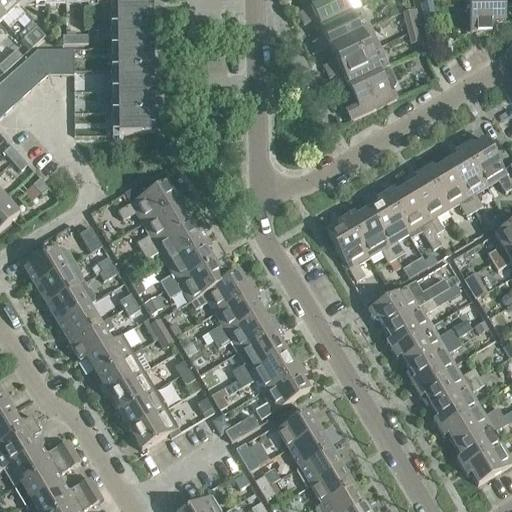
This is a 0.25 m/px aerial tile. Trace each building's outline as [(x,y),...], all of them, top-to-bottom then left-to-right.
[(0,0),(0,21),(1,23),(17,8),(9,0),(0,0)] [(9,0),(17,8),(18,7),(29,7),(28,0),(9,0)] [(71,0),(72,6),(87,6),(109,5),(109,9),(115,9),(115,8),(151,8),(150,0),(71,0)] [(330,0),(310,10),(298,15),(304,29),(316,23),(319,30),(351,15),(350,14),(343,0),(330,0)] [(330,0),(309,0),(310,10),(330,0)] [(504,8),(511,8),(511,0),(504,1),(469,2),(469,3),(469,35),(493,35),(493,24),(504,23),(504,8)] [(115,8),(115,9),(115,30),(151,29),(151,8),(115,8)] [(311,45),(316,55),(329,49),(369,30),(368,27),(368,23),(364,16),(361,13),(359,10),(350,14),(351,15),(319,30),(324,39),(311,45)] [(408,36),(419,30),(416,20),(404,23),(408,36)] [(31,50),(44,38),(35,29),(22,40),(31,50)] [(115,30),(115,51),(151,51),(151,29),(115,30)] [(329,49),(335,63),(323,68),(326,75),(378,49),(369,30),(329,49)] [(410,47),(422,44),(419,30),(408,36),(410,47)] [(62,47),(73,47),(72,38),(62,38),(62,47)] [(73,47),(88,47),(88,38),(72,38),(73,47)] [(326,75),(329,81),(341,75),(347,88),(388,69),(386,66),(386,62),(383,55),(380,52),(378,49),(326,75)] [(151,51),(115,51),(116,73),(152,73),(151,51)] [(12,67),(21,59),(15,52),(6,61),(12,67)] [(21,67),(39,86),(47,79),(37,53),(21,67)] [(61,53),(37,53),(47,79),(61,79),(61,53)] [(72,53),(61,53),(61,79),(73,79),(72,53)] [(0,73),(2,76),(12,67),(6,61),(0,65),(0,73)] [(21,67),(13,74),(30,94),(39,86),(21,67)] [(349,124),(396,101),(392,91),(393,91),(394,90),(394,89),(395,87),(395,86),(395,84),(394,83),(388,69),(347,88),(356,107),(344,113),(349,124)] [(116,73),(116,94),(116,95),(152,94),(152,73),(116,73)] [(13,74),(4,82),(21,102),(30,94),(13,74)] [(0,94),(13,109),(21,102),(4,82),(0,86),(0,94)] [(0,94),(0,111),(4,117),(13,109),(0,94)] [(116,99),(116,116),(152,116),(152,94),(116,95),(116,94),(106,94),(106,99),(116,99)] [(116,116),(117,139),(118,139),(118,140),(123,140),(123,139),(153,138),(152,116),(116,116)] [(470,145),(461,151),(485,189),(496,182),(504,196),(511,191),(511,189),(484,142),(473,149),(470,145)] [(11,164),(18,158),(9,149),(3,155),(11,164)] [(455,160),(444,166),(473,215),(482,210),(473,196),(485,189),(461,151),(452,156),(455,160)] [(19,174),(26,168),(18,158),(11,164),(19,174)] [(431,169),(422,174),(446,213),(457,206),(465,220),(473,215),(444,166),(434,172),(431,169)] [(405,189),(434,238),(442,233),(434,219),(446,213),(422,174),(413,179),(416,183),(405,189)] [(136,215),(143,226),(181,203),(176,194),(172,197),(165,185),(155,192),(149,181),(124,196),(130,206),(117,214),(122,223),(136,215)] [(41,197),(47,191),(38,182),(32,187),(41,197)] [(392,192),(383,197),(406,236),(408,240),(420,233),(432,253),(440,248),(434,238),(405,189),(395,196),(392,192)] [(366,213),(395,262),(403,257),(395,243),(406,236),(383,197),(374,203),(376,206),(366,213)] [(0,233),(18,217),(3,201),(0,203),(0,233)] [(187,212),(181,203),(143,226),(149,238),(136,246),(140,254),(189,225),(183,215),(187,212)] [(353,215),(344,221),(367,259),(379,253),(387,266),(388,266),(395,262),(366,213),(355,219),(353,215)] [(367,259),(344,221),(335,226),(337,230),(326,237),(355,285),(364,280),(356,266),(367,259)] [(189,225),(140,254),(145,262),(159,254),(166,266),(205,242),(199,233),(195,236),(189,225)] [(487,258),(492,266),(511,253),(511,226),(493,238),(500,249),(487,258)] [(90,256),(101,250),(90,231),(79,237),(90,256)] [(210,251),(205,242),(166,266),(173,277),(159,285),(164,293),(212,264),(206,254),(210,251)] [(57,250),(23,270),(35,290),(72,267),(71,266),(71,263),(67,256),(64,255),(63,252),(57,250)] [(511,253),(492,266),(497,274),(510,266),(511,268),(511,253)] [(395,262),(399,268),(407,264),(403,257),(395,262)] [(101,275),(112,268),(108,261),(96,267),(101,275)] [(395,262),(388,266),(392,273),(399,268),(395,262)] [(228,281),(223,272),(219,275),(212,264),(164,293),(169,302),(182,293),(189,305),(228,281)] [(72,267),(35,290),(46,308),(83,286),(79,280),(79,276),(76,270),(72,268),(72,267)] [(106,283),(117,276),(112,268),(101,275),(106,283)] [(228,281),(189,305),(194,313),(208,305),(215,316),(253,293),(250,287),(246,290),(238,275),(228,281)] [(475,302),(486,296),(474,276),(464,283),(475,302)] [(137,298),(145,294),(138,282),(130,287),(137,298)] [(383,331),(431,302),(448,292),(443,283),(421,296),(414,285),(367,313),(372,323),(376,320),(383,331)] [(83,286),(46,308),(57,327),(88,308),(94,305),(93,302),(93,299),(89,293),(86,292),(83,286)] [(206,348),(213,344),(261,315),(255,304),(259,302),(253,293),(215,316),(221,328),(201,340),(206,348)] [(123,312),(134,305),(130,298),(118,305),(123,312)] [(157,298),(144,306),(151,317),(164,309),(157,298)] [(385,344),(390,353),(429,330),(423,318),(436,310),(431,302),(383,331),(389,342),(385,344)] [(123,312),(128,320),(139,313),(134,305),(123,312)] [(88,308),(57,327),(68,345),(99,327),(88,308)] [(231,344),(238,355),(277,332),(271,323),(268,325),(261,315),(213,344),(217,352),(231,344)] [(157,329),(152,320),(143,326),(154,345),(157,343),(167,337),(161,327),(157,329)] [(99,327),(68,345),(79,364),(82,363),(85,361),(85,360),(110,345),(109,345),(104,336),(113,331),(107,322),(99,327)] [(175,340),(181,337),(174,325),(169,328),(175,340)] [(400,360),(406,370),(455,341),(450,333),(436,341),(429,330),(390,353),(396,362),(400,360)] [(236,383),(285,354),(278,343),(282,341),(277,332),(238,355),(245,367),(231,375),(236,383)] [(162,351),(172,345),(167,337),(157,343),(162,351)] [(85,361),(82,363),(88,374),(91,372),(96,379),(127,360),(127,361),(133,357),(121,338),(109,345),(110,345),(85,360),(85,361)] [(460,349),(455,341),(406,370),(412,381),(409,383),(414,392),(453,369),(446,357),(460,349)] [(96,379),(100,386),(97,388),(104,399),(107,397),(138,379),(137,378),(143,375),(136,363),(141,360),(142,356),(140,352),(133,357),(127,361),(127,360),(96,379)] [(255,383),(261,394),(300,371),(295,362),(291,365),(285,354),(236,383),(241,391),(255,383)] [(179,379),(188,373),(183,364),(173,370),(179,379)] [(423,399),(429,409),(478,380),(473,372),(460,380),(453,369),(414,392),(419,401),(423,399)] [(300,371),(261,394),(268,406),(254,414),(260,423),(308,394),(302,383),(306,380),(300,371)] [(185,388),(194,383),(188,373),(179,379),(185,388)] [(138,379),(107,397),(118,416),(155,394),(143,375),(137,378),(138,379)] [(478,380),(429,409),(436,420),(432,422),(437,431),(476,408),(469,397),(483,388),(482,386),(490,382),(486,375),(478,380)] [(118,416),(129,434),(166,412),(155,394),(118,416)] [(12,416),(15,414),(9,403),(5,405),(0,397),(0,396),(0,422),(11,416),(12,416)] [(201,417),(211,411),(205,402),(196,407),(201,417)] [(447,438),(453,448),(502,419),(497,411),(483,419),(476,408),(437,431),(443,440),(447,438)] [(140,453),(177,431),(166,412),(129,434),(140,453)] [(502,420),(506,427),(511,423),(511,414),(502,420)] [(276,433),(288,452),(318,434),(307,415),(276,433)] [(31,419),(22,424),(15,422),(12,416),(11,416),(0,422),(0,448),(35,427),(31,419)] [(231,446),(258,429),(251,418),(224,435),(231,446)] [(455,461),(461,470),(500,447),(493,436),(507,428),(502,419),(453,448),(459,459),(455,461)] [(0,473),(2,472),(34,453),(33,452),(30,446),(32,440),(40,435),(35,427),(0,448),(0,473)] [(288,452),(299,471),(330,452),(318,434),(288,452)] [(20,487),(73,455),(66,444),(47,455),(47,457),(43,456),(39,449),(33,452),(34,453),(2,472),(14,491),(20,487)] [(248,476),(257,470),(244,447),(235,453),(248,476)] [(511,466),(511,455),(506,458),(500,447),(461,470),(466,479),(470,477),(477,488),(511,466)] [(308,487),(310,489),(341,471),(330,452),(299,471),(302,476),(300,479),(305,488),(308,487)] [(60,477),(79,466),(73,455),(20,487),(14,491),(18,498),(21,499),(26,507),(30,505),(31,505),(62,487),(58,480),(58,476),(60,477)] [(310,489),(321,508),(352,489),(341,471),(310,489)] [(239,493),(248,487),(241,474),(231,480),(239,493)] [(259,494),(268,489),(263,479),(253,485),(259,494)] [(61,511),(95,492),(89,481),(70,492),(69,494),(65,493),(62,487),(31,505),(30,505),(26,507),(24,508),(26,511),(61,511)] [(264,504),(274,498),(268,489),(259,494),(264,504)] [(313,511),(355,511),(363,508),(352,489),(321,508),(314,511),(313,511)] [(85,511),(101,503),(95,492),(61,511),(85,511)] [(218,511),(210,498),(185,511),(218,511)]
